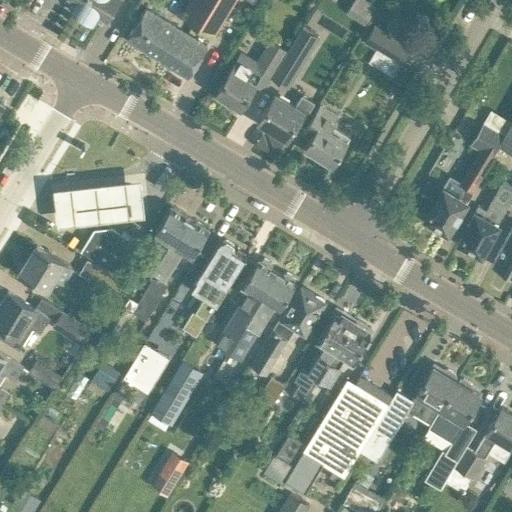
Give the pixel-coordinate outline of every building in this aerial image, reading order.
[(66,0),(75,5),(72,9),(88,19),(91,14),(102,21),(114,0),(66,0)] [(234,0),(190,0),(182,13),(213,33),(234,0)] [(373,20),(378,0),(376,0),(353,0),(350,14),(373,20)] [(188,74),(207,44),(146,6),(127,36),(188,74)] [(400,60),(409,45),(372,23),(363,39),(400,60)] [(216,91),(240,106),(255,81),(248,77),(254,67),(263,72),(259,78),(267,82),(288,48),(271,37),(258,58),(243,48),(216,91)] [(288,48),(267,82),(278,89),(306,44),(295,37),(288,48)] [(275,93),(259,118),(287,135),(295,121),(300,125),(314,100),(302,92),(294,105),(275,93)] [(320,102),(302,132),(310,137),(304,146),(332,163),(350,135),(332,123),(338,113),(320,102)] [(450,175),(425,216),(447,230),(466,199),(464,198),(491,154),(492,155),(500,142),(505,133),(484,120),(471,142),(481,148),(461,182),(450,175)] [(505,133),(500,142),(511,149),(511,121),(509,127),(505,133)] [(142,172),(57,181),(61,219),(146,209),(142,172)] [(509,201),(510,202),(511,198),(511,185),(502,180),(487,208),(479,203),(458,240),(481,252),(509,201)] [(154,274),(190,215),(171,204),(154,231),(162,236),(143,267),(154,274)] [(192,254),(209,227),(190,215),(154,274),(155,274),(132,311),(146,320),(169,283),(165,280),(184,249),(192,254)] [(94,227),(81,248),(80,248),(119,272),(139,241),(112,225),(94,227)] [(511,225),(492,260),(511,271),(511,225)] [(224,239),(220,236),(190,285),(205,295),(196,310),(207,317),(246,252),(234,245),(233,242),(226,238),(224,239)] [(37,243),(20,270),(48,287),(56,274),(62,277),(70,264),(37,243)] [(215,342),(228,349),(277,268),(271,265),(271,261),(264,256),(260,259),(258,257),(241,285),(248,289),(215,342)] [(87,259),(79,272),(112,293),(120,279),(87,259)] [(283,272),(277,268),(228,349),(241,357),(273,305),(279,308),(296,280),(294,279),(294,275),(287,270),(283,272)] [(323,297),(301,283),(262,346),(276,354),(295,323),(304,328),(323,297)] [(0,335),(19,347),(33,326),(42,331),(51,316),(8,289),(0,302),(0,321),(3,324),(0,328),(0,335)] [(117,300),(101,327),(115,336),(132,309),(117,300)] [(305,398),(318,376),(354,317),(336,306),(318,335),(326,340),(319,352),(317,351),(293,391),(305,398)] [(64,308),(53,325),(81,343),(92,326),(64,308)] [(372,328),(354,317),(318,376),(329,383),(346,353),(354,357),(372,328)] [(129,378),(124,375),(112,394),(144,413),(155,394),(152,393),(173,358),(150,344),(129,378)] [(0,382),(6,373),(15,379),(24,365),(0,349),(0,382)] [(112,394),(124,375),(126,371),(103,356),(89,380),(112,394)] [(37,359),(30,371),(55,386),(62,374),(37,359)] [(183,360),(152,411),(173,424),(204,372),(183,360)] [(387,403),(359,449),(376,459),(408,408),(431,422),(457,378),(455,377),(456,374),(455,372),(448,367),(444,367),(443,370),(433,363),(411,398),(396,389),(392,396),(387,403)] [(259,395),(272,404),(285,383),(272,375),(259,395)] [(306,443),(301,452),(301,453),(305,455),(308,451),(345,473),(359,449),(387,403),(392,396),(359,376),(355,383),(347,378),(306,443)] [(431,422),(425,432),(448,446),(428,479),(440,486),(441,487),(446,479),(455,465),(467,444),(466,443),(476,427),(464,420),(481,392),(470,386),(472,384),(470,381),(463,377),(460,377),(459,379),(457,378),(431,422)] [(112,399),(99,421),(111,428),(124,407),(112,399)] [(467,444),(455,465),(472,476),(473,476),(489,450),(504,459),(511,446),(511,442),(511,440),(511,411),(501,405),(475,448),(467,444)] [(289,432),(276,453),(294,464),(301,453),(301,452),(306,443),(289,432)] [(173,450),(153,483),(166,491),(187,458),(173,450)] [(344,498),(368,511),(372,511),(382,497),(354,481),(344,498)] [(277,511),(303,511),(309,502),(291,491),(277,511)]
